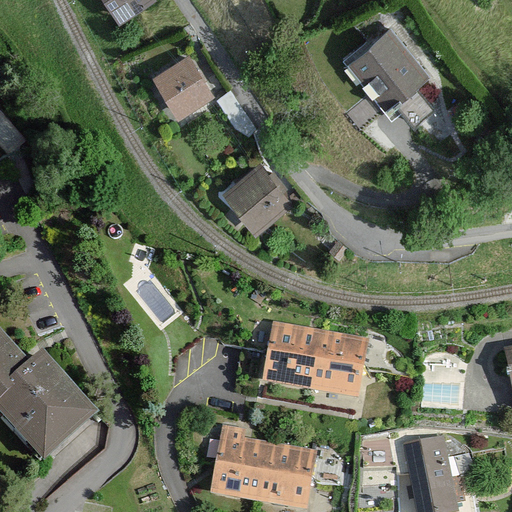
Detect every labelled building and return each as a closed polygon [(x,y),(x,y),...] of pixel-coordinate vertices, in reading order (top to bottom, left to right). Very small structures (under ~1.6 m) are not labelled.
[(111,0),(121,17),(150,0),(111,0)] [(394,23),(353,56),(389,102),(398,95),(418,120),(438,104),(419,81),(432,70),(394,23)] [(193,50),(158,70),(183,114),(218,93),(193,50)] [(265,158),(227,185),(257,228),(296,201),(265,158)] [(372,336),(276,320),(266,379),(362,395),(372,336)] [(0,327),(0,410),(45,462),(101,414),(47,352),(32,364),(0,327)] [(310,509),(320,448),(224,432),(214,493),(310,509)] [(447,433),(407,441),(419,511),(451,511),(461,510),(447,433)]
